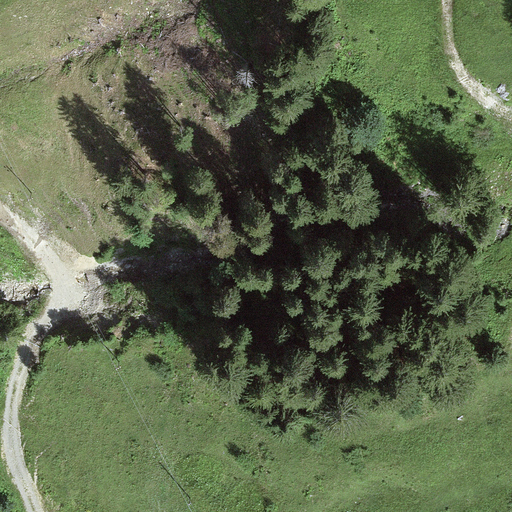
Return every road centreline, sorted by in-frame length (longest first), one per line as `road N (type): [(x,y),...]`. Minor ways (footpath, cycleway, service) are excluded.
road 1 (track): [(33,511),(9,435),(12,399),(61,281),(36,243),(0,213)]
road 2 (track): [(460,0),(470,65),(511,119)]
